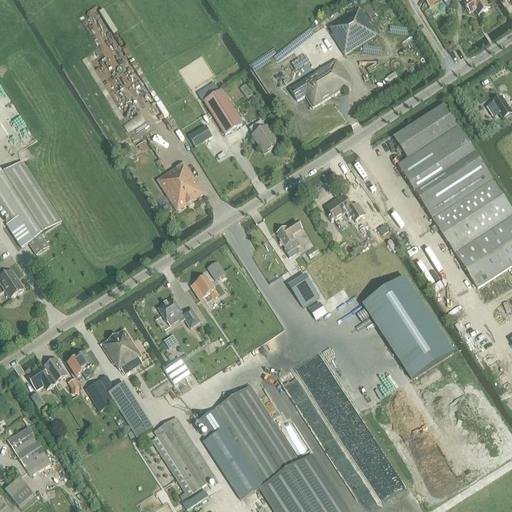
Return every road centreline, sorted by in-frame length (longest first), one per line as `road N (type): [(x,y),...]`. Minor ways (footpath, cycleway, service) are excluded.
road 1 (unclassified): [(511,38),(0,367)]
road 2 (track): [(243,511),(178,408),(152,419),(75,319)]
